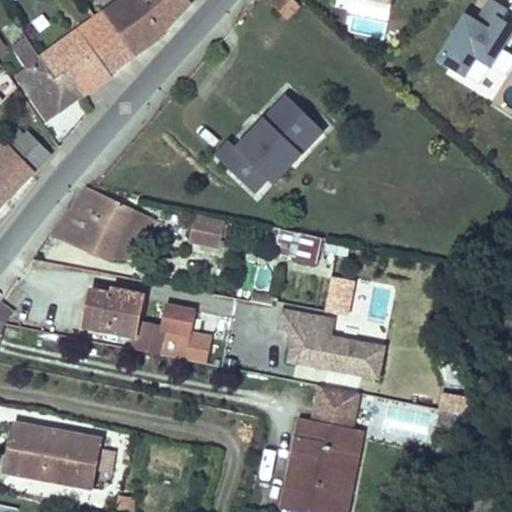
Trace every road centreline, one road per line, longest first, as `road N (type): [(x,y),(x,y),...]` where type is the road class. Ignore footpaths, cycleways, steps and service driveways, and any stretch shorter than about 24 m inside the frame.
road 1 (unclassified): [(214,0),(0,255)]
road 2 (unknown): [(0,340),(256,385),(278,395),(299,425)]
road 3 (unknown): [(8,268),(40,292),(117,292),(264,318)]
